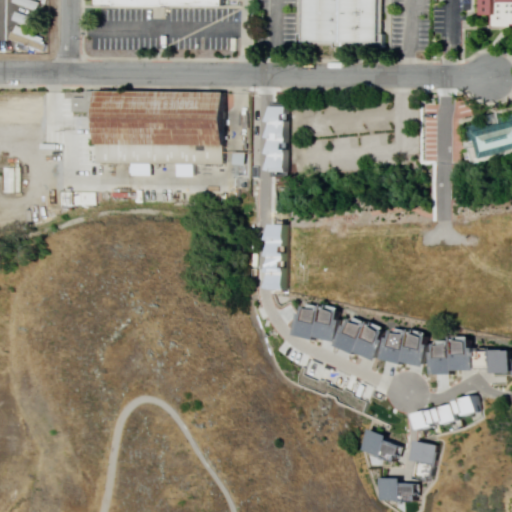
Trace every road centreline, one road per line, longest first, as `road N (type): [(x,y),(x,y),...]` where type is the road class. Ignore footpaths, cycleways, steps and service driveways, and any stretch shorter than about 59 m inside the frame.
road 1 (residential): [(493,79),(0,75)]
road 2 (residential): [(507,396),(476,387),(433,400),(411,395),(292,344),(262,305),(262,218)]
